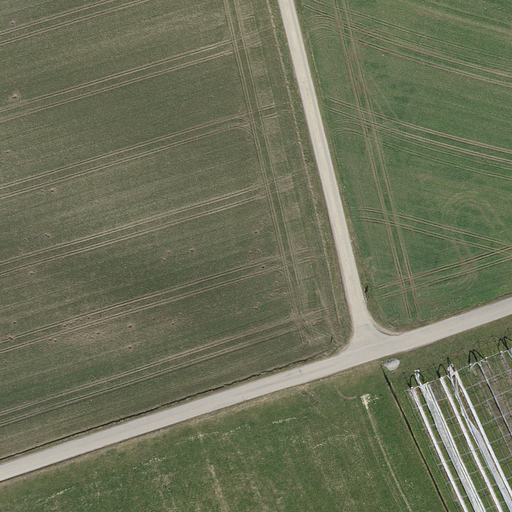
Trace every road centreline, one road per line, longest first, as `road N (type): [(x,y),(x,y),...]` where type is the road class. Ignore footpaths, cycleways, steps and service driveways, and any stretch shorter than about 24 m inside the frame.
road 1 (unclassified): [(0,473),(511,304)]
road 2 (track): [(368,351),(285,0)]
